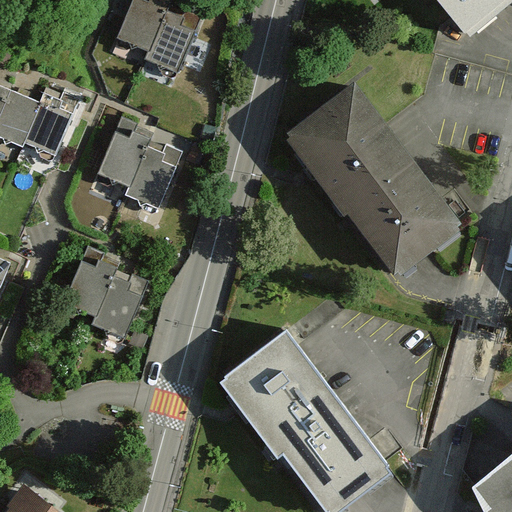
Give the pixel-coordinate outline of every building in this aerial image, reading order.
[(207,23),(155,0),(136,0),(114,50),(181,81),(207,23)] [(438,0),(466,35),(511,0),(438,0)] [(70,111),(0,81),(0,141),(49,162),(70,111)] [(357,103),(293,156),(399,285),(463,233),(357,103)] [(123,128),(98,187),(159,213),(184,155),(123,128)] [(89,261),(63,316),(125,345),(151,289),(89,261)] [(291,345),(231,390),(321,511),(342,511),(390,477),(291,345)] [(511,511),(511,447),(472,477),(498,511),(511,511)] [(61,511),(29,484),(9,511),(61,511)]
